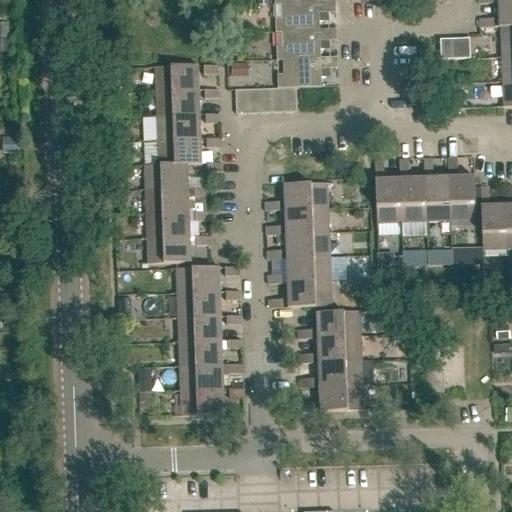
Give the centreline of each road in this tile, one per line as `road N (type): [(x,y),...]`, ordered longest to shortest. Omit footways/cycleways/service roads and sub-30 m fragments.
road 1 (tertiary): [(79,462),(65,0)]
road 2 (residential): [(256,457),(249,164),(255,140),(275,126),(383,124)]
road 3 (residential): [(256,457),(287,443),(453,437),(477,454),(479,511)]
road 4 (residential): [(383,124),(379,35),(453,26),(464,0)]
road 5 (residential): [(79,462),(256,457)]
road 6 (residential): [(383,124),(408,133),(493,132),(511,143)]
